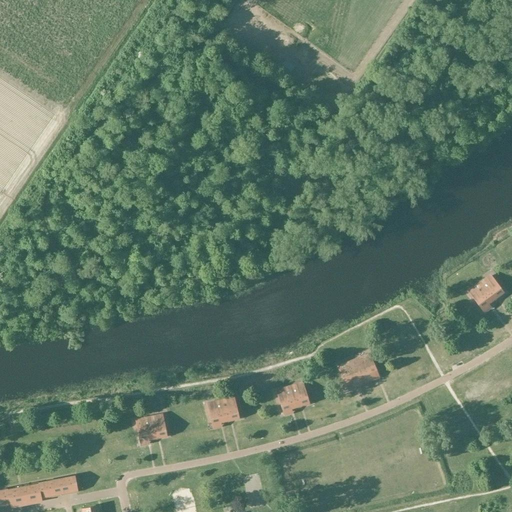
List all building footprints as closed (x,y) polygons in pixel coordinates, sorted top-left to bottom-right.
[(491,276),(480,284),(493,302),(504,294),(491,276)] [(476,290),(470,294),(484,311),(489,307),(488,305),(493,302),(480,284),(475,288),(476,290)] [(369,355),(354,361),(363,384),(377,378),(371,364),(373,363),(369,355)] [(354,361),(338,367),(341,374),(342,374),(349,389),(363,384),(354,361)] [(302,383),(290,387),(296,408),(309,404),(302,383)] [(284,391),(277,393),(284,414),(291,412),(290,410),(296,408),(290,387),(283,389),(284,391)] [(233,398),(221,401),(226,422),(238,419),(233,398)] [(215,404),(208,406),(213,427),(220,426),(220,424),(226,422),(221,401),(214,403),(215,404)] [(162,415),(149,418),(153,439),(166,437),(162,415)] [(143,421),(136,422),(141,444),(148,442),(147,440),(153,439),(149,418),(143,419),(143,421)] [(247,484),(257,482),(255,475),(245,477),(247,484)] [(77,492),(74,476),(59,479),(62,495),(77,492)] [(59,479),(44,482),(47,498),(62,495),(59,479)] [(44,482),(38,483),(41,499),(47,498),(44,482)] [(38,483),(23,486),(26,503),(41,500),(41,499),(38,483)] [(23,486),(8,489),(11,505),(11,506),(26,503),(23,486)] [(247,492),(251,502),(262,498),(260,491),(259,491),(258,488),(247,492)] [(8,489),(0,490),(0,506),(11,505),(8,489)]
